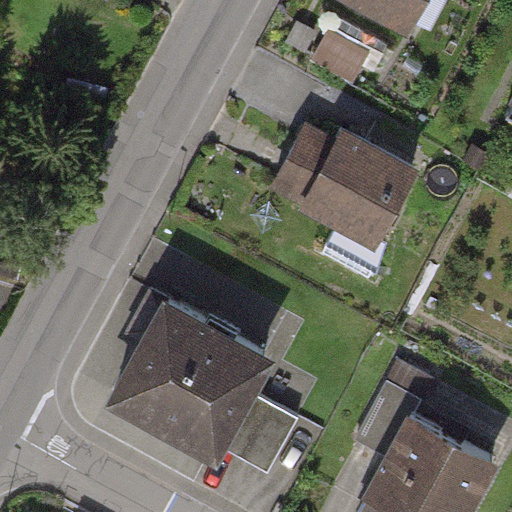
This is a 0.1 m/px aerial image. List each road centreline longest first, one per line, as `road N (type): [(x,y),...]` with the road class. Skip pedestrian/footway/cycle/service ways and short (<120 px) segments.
road 1 (residential): [(232,0),(0,424)]
road 2 (residential): [(156,511),(0,424)]
